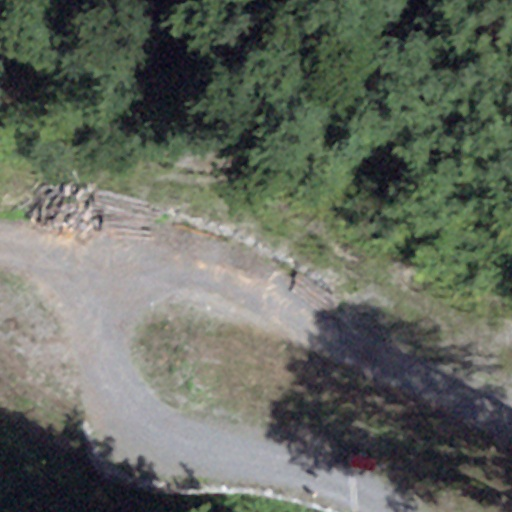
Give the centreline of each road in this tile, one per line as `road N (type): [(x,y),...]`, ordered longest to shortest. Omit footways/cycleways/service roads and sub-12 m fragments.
road 1 (track): [(394,511),(360,483),(230,453),(167,423),(114,366),(99,296),(112,251)]
road 2 (track): [(112,251),(225,264),(511,424)]
